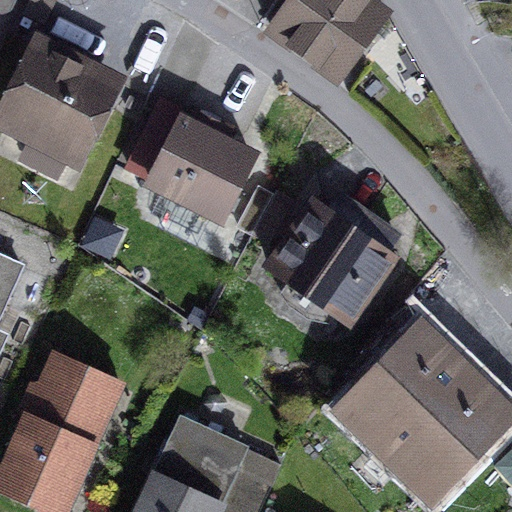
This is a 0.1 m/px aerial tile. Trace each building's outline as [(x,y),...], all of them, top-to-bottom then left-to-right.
[(296,0),(273,32),(337,79),(383,15),(362,0),(296,0)] [(0,28),(10,7),(0,2),(0,28)] [(53,173),(61,177),(108,85),(78,70),(84,57),(60,45),(54,58),(43,52),(8,121),(33,133),(21,157),(29,161),(26,167),(50,179),(53,173)] [(152,128),(175,139),(189,112),(161,98),(124,171),(129,173),(152,128)] [(226,145),(231,133),(189,112),(175,139),(152,128),(129,173),(221,219),(252,158),(226,145)] [(315,204),(270,267),(290,282),(310,295),(367,215),(340,196),(328,213),(315,204)] [(387,255),(399,237),(367,215),(310,295),(333,312),(350,323),(394,260),(387,255)] [(0,315),(22,267),(0,257),(0,315)] [(328,326),(333,312),(310,295),(290,282),(281,295),(298,313),(318,323),(328,326)] [(342,410),(434,499),(511,418),(511,410),(423,325),(406,342),(396,333),(361,368),(372,379),(342,410)] [(0,484),(60,511),(65,511),(94,450),(85,446),(91,433),(100,437),(123,387),(56,356),(40,391),(31,387),(21,410),(29,414),(0,477),(0,484)] [(259,511),(281,466),(182,420),(138,511),(259,511)]
